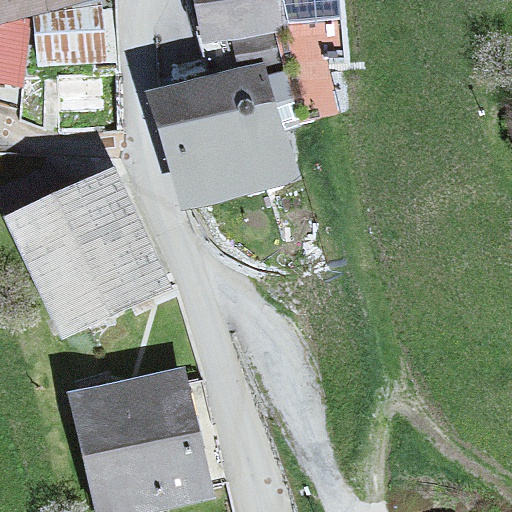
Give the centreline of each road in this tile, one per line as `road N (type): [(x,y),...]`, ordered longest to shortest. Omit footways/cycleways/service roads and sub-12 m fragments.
road 1 (residential): [(156,195),(261,511)]
road 2 (residential): [(147,0),(132,129),(156,195)]
road 3 (residential): [(0,129),(42,168),(156,195)]
